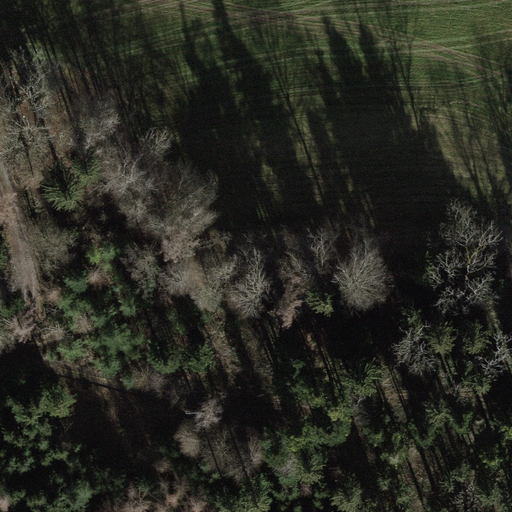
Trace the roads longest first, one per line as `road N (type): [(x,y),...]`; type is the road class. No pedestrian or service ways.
road 1 (track): [(2,352),(217,414),(392,511)]
road 2 (track): [(0,175),(30,301),(19,334),(0,353)]
